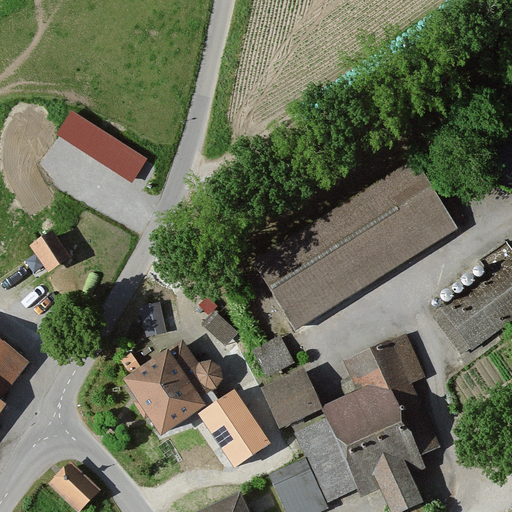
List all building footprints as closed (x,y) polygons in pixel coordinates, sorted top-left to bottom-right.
[(511,192),(511,111),(507,112),(493,118),(482,130),(476,145),(476,161),(483,176),(495,187),(510,192),(511,192)] [(71,112),(57,135),(131,181),(145,158),(71,112)] [(297,337),(458,232),(413,164),(252,268),(297,337)] [(67,257),(50,233),(31,246),(48,270),(67,257)] [(511,260),(437,315),(465,354),(511,319),(511,260)] [(0,409),(36,360),(0,333),(0,409)] [(318,413),(357,504),(376,496),(382,511),(413,511),(418,510),(405,480),(418,475),(412,461),(436,451),(409,389),(423,383),(405,340),(344,365),(357,396),(318,413)] [(275,434),(317,413),(299,374),(295,376),(278,341),(250,354),(267,390),(256,395),(275,434)] [(200,367),(194,370),(179,347),(116,388),(154,445),(216,404),(211,396),(216,392),(218,386),(219,380),(216,374),(212,369),(206,367),(200,367)] [(265,441),(233,396),(203,417),(235,462),(265,441)] [(303,463),(323,506),(348,494),(318,426),(292,438),(303,463)] [(325,511),(323,506),(303,463),(266,479),(280,511),(325,511)] [(84,511),(102,492),(71,464),(61,475),(49,489),(74,511),(84,511)] [(243,511),(236,498),(208,511),(243,511)]
